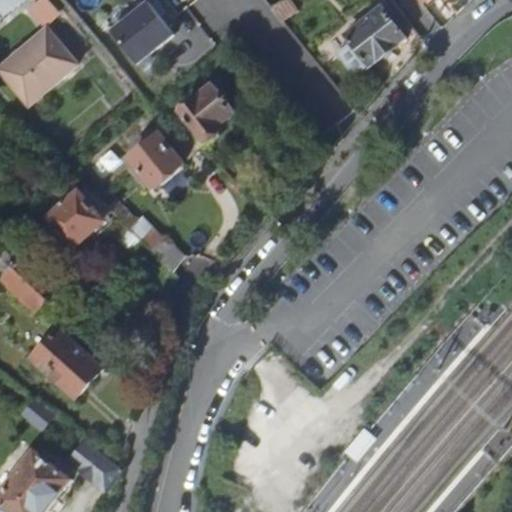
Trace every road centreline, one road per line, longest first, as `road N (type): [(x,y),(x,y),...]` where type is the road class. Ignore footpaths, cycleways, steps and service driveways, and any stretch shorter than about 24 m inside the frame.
road 1 (tertiary): [(511,6),(448,53),(245,285),(171,511)]
road 2 (track): [(246,340),(276,377),(286,450),(511,226)]
road 3 (residential): [(127,511),(201,271)]
